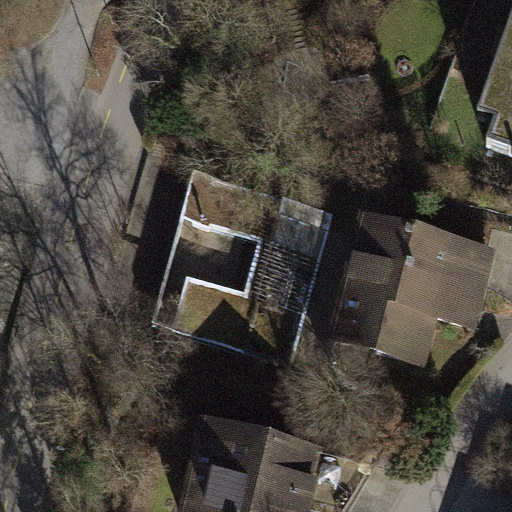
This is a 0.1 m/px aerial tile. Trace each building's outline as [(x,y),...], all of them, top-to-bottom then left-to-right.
[(511,26),(509,25),(488,83),(511,91),(511,26)] [(511,91),(488,83),(476,118),(495,125),(487,148),(511,157),(511,91)] [(295,382),(337,223),(200,187),(188,232),(269,253),(255,308),(192,292),(177,350),(295,382)] [(359,221),(318,383),(398,403),(407,366),(430,372),(441,330),(478,339),(499,256),(359,221)] [(179,511),(352,511),(377,472),(200,428),(179,511)]
